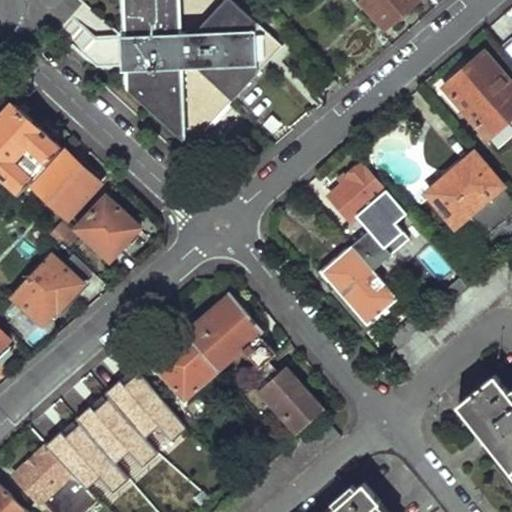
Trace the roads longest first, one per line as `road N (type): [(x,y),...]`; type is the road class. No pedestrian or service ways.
road 1 (residential): [(222,227),(463,511)]
road 2 (residential): [(222,227),(481,0)]
road 3 (residential): [(7,26),(222,227)]
road 4 (residential): [(0,414),(222,227)]
